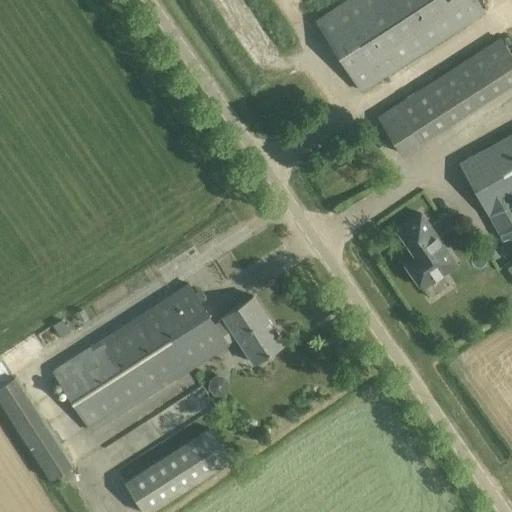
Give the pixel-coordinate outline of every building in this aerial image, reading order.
[(347,0),(316,20),(361,90),(488,9),(481,0),(347,0)] [(378,116),(402,154),(511,83),(511,47),(502,32),(378,116)] [(502,238),(509,234),(511,239),(511,134),(460,164),(502,238)] [(455,263),(420,213),(398,229),(416,256),(406,263),(422,286),(455,263)] [(263,281),(291,268),(281,248),(253,262),(263,281)] [(227,341),(188,281),(52,369),(91,430),(227,341)] [(253,295),(222,315),(253,362),(284,342),(253,295)] [(62,320),(53,325),(60,337),(69,331),(62,320)] [(72,463),(14,373),(0,382),(0,401),(49,477),(72,463)] [(146,511),(229,459),(208,426),(124,479),(144,511),(146,511)]
